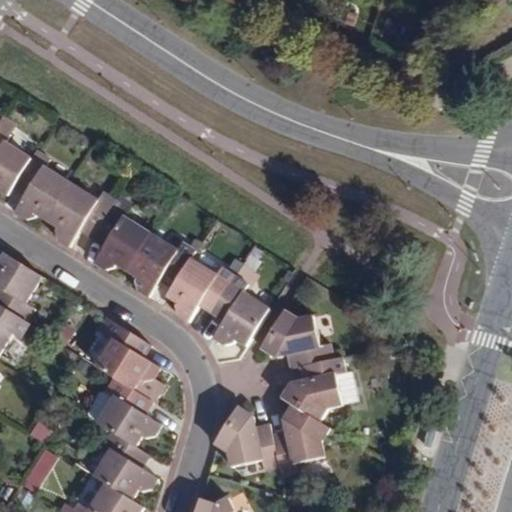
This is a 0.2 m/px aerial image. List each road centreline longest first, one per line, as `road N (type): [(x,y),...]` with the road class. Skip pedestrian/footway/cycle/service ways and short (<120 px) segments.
road 1 (residential): [(183,511),(197,471),(197,382),(170,337),(0,228)]
road 2 (tertiary): [(347,140),(241,101),(77,0)]
road 3 (secondary): [(511,273),(437,511)]
road 4 (tertiary): [(347,140),(511,225)]
road 5 (tertiary): [(483,149),(347,140)]
